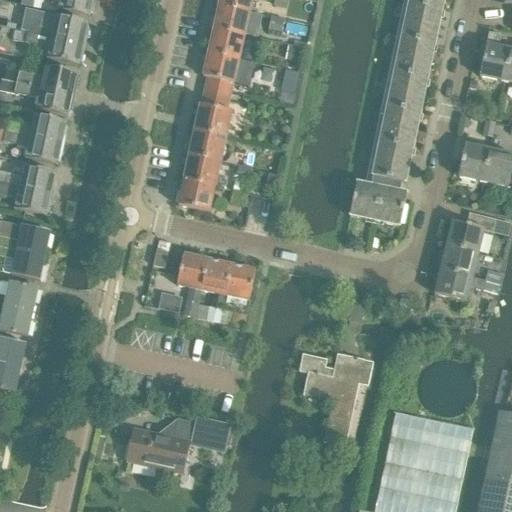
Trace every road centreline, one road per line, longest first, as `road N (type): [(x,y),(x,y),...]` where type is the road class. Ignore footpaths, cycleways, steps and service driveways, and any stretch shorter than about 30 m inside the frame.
road 1 (residential): [(124,218),(381,275),(425,253),(478,0)]
road 2 (tertiary): [(61,511),(124,218)]
road 3 (residential): [(103,0),(55,218)]
road 4 (tertiary): [(124,218),(172,0)]
road 5 (residential): [(55,228),(19,391)]
